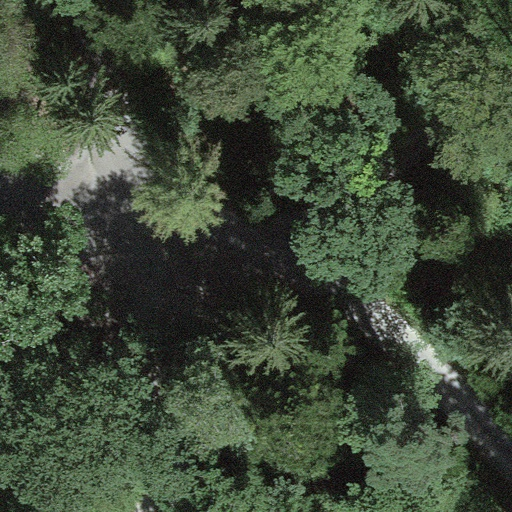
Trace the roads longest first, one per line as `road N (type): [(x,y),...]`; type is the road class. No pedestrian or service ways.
road 1 (track): [(511,84),(275,251)]
road 2 (track): [(138,245),(195,511)]
